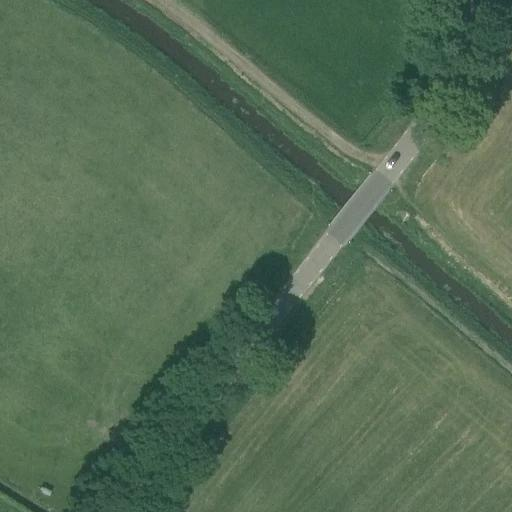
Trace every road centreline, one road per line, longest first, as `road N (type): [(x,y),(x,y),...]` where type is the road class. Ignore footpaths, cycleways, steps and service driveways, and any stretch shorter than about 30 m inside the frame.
road 1 (unclassified): [(119,511),(383,184)]
road 2 (residential): [(383,184),(438,104),(460,0)]
